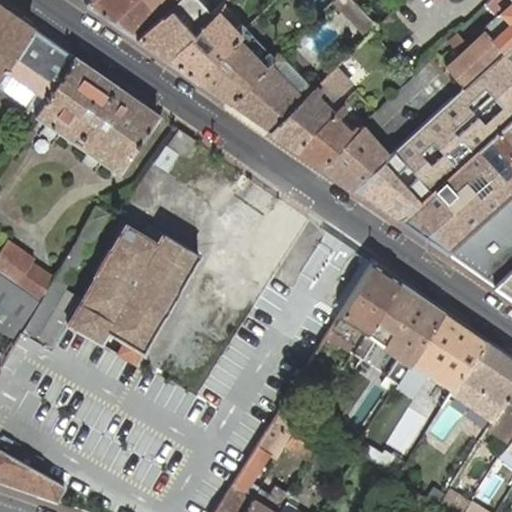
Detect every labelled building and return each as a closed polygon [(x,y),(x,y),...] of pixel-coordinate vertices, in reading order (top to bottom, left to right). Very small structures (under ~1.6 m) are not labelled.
[(172,0),(84,0),(84,1),(134,36),(172,0)] [(172,0),(134,36),(163,56),(209,13),(197,0),(172,0)] [(243,27),(245,26),(249,22),(226,0),(223,0),(219,3),(224,8),(220,13),(232,27),(238,22),(243,27)] [(350,0),(330,0),(356,26),(366,16),(350,0)] [(163,56),(194,77),(243,27),(238,22),(232,27),(220,13),(224,8),(219,3),(209,13),(163,56)] [(444,66),(462,87),(511,40),(511,4),(502,13),(511,23),(511,26),(494,42),(483,31),(444,66)] [(0,6),(0,74),(32,29),(0,6)] [(511,23),(502,13),(483,31),(494,42),(511,26),(511,23)] [(366,16),(356,26),(365,35),(367,33),(375,25),(366,16)] [(194,77),(227,101),(273,56),(245,26),(243,27),(194,77)] [(74,57),(32,29),(0,74),(0,87),(2,90),(13,76),(37,92),(28,107),(26,109),(34,114),(74,57)] [(352,187),(398,219),(473,150),(504,122),(511,114),(511,40),(462,87),(390,152),(352,187)] [(227,101),(269,129),(312,87),(305,80),(295,88),(275,66),(283,58),(277,51),(273,56),(227,101)] [(76,143),(115,86),(74,57),(34,114),(76,143)] [(295,88),(305,80),(283,58),(275,66),(295,88)] [(269,129),(295,147),(339,104),(341,102),(334,96),(346,84),(331,68),(312,87),(269,129)] [(2,90),(28,107),(37,92),(13,76),(2,90)] [(118,172),(158,116),(115,86),(76,143),(118,172)] [(319,165),(356,129),(351,125),(347,130),(335,117),(343,109),(339,104),(295,147),(319,165)] [(511,114),(504,122),(473,150),(398,219),(446,252),(511,191),(511,114)] [(390,152),(361,124),(356,129),(319,165),(352,187),(390,152)] [(195,153),(201,145),(183,132),(173,147),(183,154),(187,147),(195,153)] [(511,264),(511,191),(446,252),(491,284),(511,264)] [(108,213),(96,206),(53,278),(39,301),(21,331),(53,350),(68,324),(66,323),(80,300),(63,290),(108,213)] [(134,362),(198,255),(161,234),(157,241),(124,225),(80,300),(66,323),(68,324),(134,362)] [(0,254),(0,274),(39,301),(53,278),(36,265),(38,261),(9,242),(0,254)] [(398,281),(371,263),(332,324),(325,335),(351,353),(358,341),(398,281)] [(511,264),(491,284),(511,297),(511,264)] [(0,329),(16,340),(21,331),(39,301),(0,274),(0,329)] [(441,312),(398,281),(358,341),(351,353),(361,360),(374,341),(397,357),(385,376),(395,383),(441,312)] [(441,312),(395,383),(407,391),(431,356),(447,367),(428,397),(440,405),(453,385),(482,340),(441,312)] [(0,366),(16,340),(0,329),(0,366)] [(467,428),(480,436),(491,418),(511,385),(511,360),(482,340),(453,385),(482,405),(467,428)] [(361,360),(385,376),(397,357),(374,341),(361,360)] [(501,435),(507,439),(511,432),(511,431),(511,385),(491,418),(505,428),(501,435)] [(212,511),(240,511),(257,487),(250,482),(268,451),(277,457),(285,444),(291,433),(271,420),(212,511)] [(313,447),(291,433),(285,444),(307,458),(313,447)] [(2,434),(0,438),(0,449),(7,453),(14,441),(2,434)] [(0,479),(56,499),(63,485),(64,483),(62,481),(61,484),(7,453),(0,449),(0,479)] [(240,511),(271,511),(278,501),(285,491),(274,484),(267,493),(257,487),(240,511)] [(271,511),(295,511),(278,501),(271,511)]
